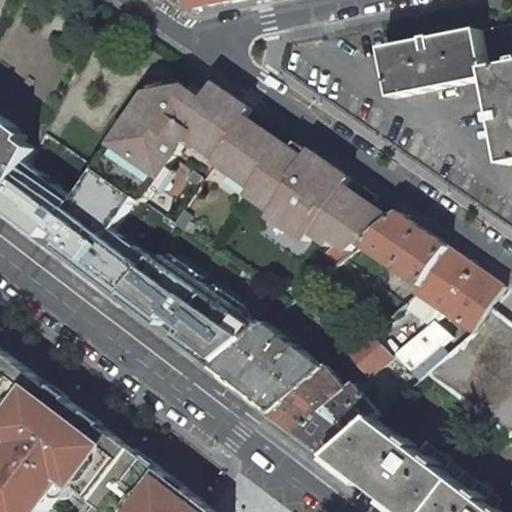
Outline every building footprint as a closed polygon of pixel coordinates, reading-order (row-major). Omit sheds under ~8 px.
[(188,0),(189,6),(194,9),(241,0),(188,0)] [(511,24),(483,30),(490,70),(511,65),(511,24)] [(416,44),(387,49),(396,99),(492,80),(490,70),(483,30),(436,39),(436,38),(428,39),(428,41),(425,42),(416,44)] [(511,65),(490,70),(492,80),(499,116),(495,117),(497,125),(501,124),(509,166),(511,165),(511,65)] [(211,154),(225,163),(223,166),(248,183),(251,179),(262,186),(254,198),(277,214),(274,219),(287,228),(290,223),(301,232),(298,236),(311,245),(321,232),(353,254),(364,245),(393,222),(374,208),(380,199),(366,189),(359,198),(350,192),(356,183),(317,155),(315,154),(309,163),(251,123),(257,114),(220,88),(208,104),(191,91),(154,98),(102,173),(151,207),(196,141),(212,152),(211,154)] [(37,151),(15,133),(19,128),(1,115),(0,115),(0,199),(2,201),(0,203),(6,208),(20,184),(24,179),(25,177),(24,176),(37,151)] [(452,249),(402,214),(393,222),(364,245),(425,287),(452,249)] [(479,268),(452,249),(425,287),(420,293),(447,312),(479,268)] [(241,346),(262,329),(248,313),(234,303),(207,284),(196,277),(179,265),(169,258),(155,259),(146,272),(123,297),(162,327),(170,316),(186,328),(178,339),(216,368),(241,346)] [(182,260),(179,265),(196,277),(200,272),(182,260)] [(507,287),(479,268),(447,312),(476,333),(492,310),(507,287)] [(210,279),(207,284),(234,303),(237,298),(210,279)] [(340,307),(314,287),(297,300),(328,323),(340,307)] [(511,324),(492,310),(476,333),(463,344),(430,373),(511,435),(511,324)] [(329,369),(270,323),(262,329),(241,346),(216,368),(275,413),(329,369)] [(463,344),(437,323),(399,355),(422,380),(430,373),(463,344)] [(396,358),(372,334),(351,351),(372,378),(374,376),(396,358)] [(0,363),(8,352),(0,345),(0,363)] [(125,440),(8,352),(0,363),(0,444),(11,453),(0,467),(0,472),(2,473),(0,475),(0,511),(53,511),(60,504),(71,489),(77,482),(87,490),(92,493),(99,499),(137,450),(130,444),(125,440)] [(422,380),(399,355),(396,358),(374,376),(396,403),(422,380)] [(351,391),(331,367),(329,369),(275,413),(301,433),(351,391)] [(382,415),(357,385),(351,391),(301,433),(334,457),(378,419),(382,415)] [(421,452),(378,419),(334,457),(405,511),(499,511),(421,452)] [(218,511),(213,507),(210,505),(194,493),(137,450),(99,499),(89,511),(218,511)]
